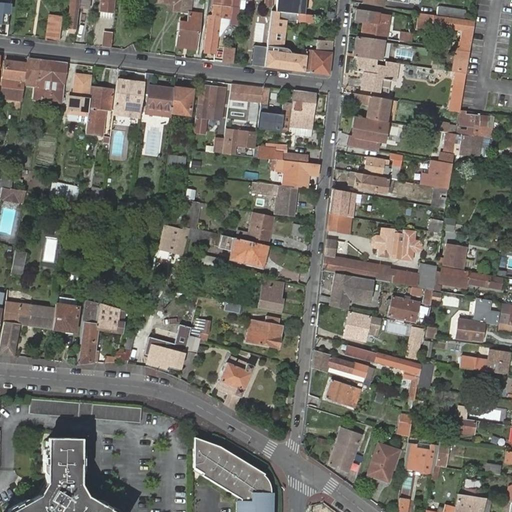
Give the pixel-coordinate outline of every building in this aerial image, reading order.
[(70,0),(67,28),(75,29),(78,0),(70,0)] [(100,0),(99,12),(112,13),(113,0),(100,0)] [(182,0),(176,47),(185,48),(185,44),(196,45),(200,14),(189,13),(192,10),(192,0),(182,0)] [(208,16),(203,53),(214,55),(216,37),(220,38),(229,26),(237,27),(240,0),(211,0),(210,7),(213,7),(211,17),(208,16)] [(274,0),(273,12),(297,14),(297,6),(302,6),(304,5),(304,0),(274,0)] [(0,24),(8,26),(10,5),(0,3),(0,24)] [(437,6),(436,14),(464,19),(465,11),(465,10),(437,6)] [(269,12),(263,67),(278,69),(281,52),(282,43),(292,45),(294,21),(311,23),(311,15),(297,14),(273,12),(269,12)] [(367,12),(365,36),(386,39),(389,16),(367,12)] [(45,13),(43,39),(57,40),(59,15),(45,13)] [(460,51),(468,52),(473,23),(424,16),(422,30),(439,33),(440,27),(463,31),(460,51)] [(263,43),(265,23),(255,22),(254,42),(263,43)] [(396,40),(409,43),(411,32),(398,30),(396,40)] [(102,48),(110,49),(112,34),(104,33),(102,48)] [(356,38),(353,56),(381,60),(381,57),(379,56),(381,42),(356,38)] [(331,50),(331,40),(314,39),(314,48),(331,50)] [(224,46),(222,62),(232,63),(234,48),(224,46)] [(394,55),(411,58),(412,51),(395,47),(394,55)] [(468,52),(460,51),(455,50),(452,71),(465,73),(468,52)] [(328,75),(331,54),(306,51),(305,54),(304,72),(328,75)] [(305,54),(281,52),(278,69),(304,72),(305,54)] [(383,69),(391,70),(392,62),(381,60),(353,56),(351,74),(378,78),(379,74),(375,74),(377,64),(384,65),(383,69)] [(56,91),(56,99),(61,100),(62,93),(66,64),(26,59),(23,86),(56,91)] [(12,101),(21,102),(22,95),(23,88),(21,88),(24,64),(4,61),(0,91),(13,93),(12,101)] [(66,64),(62,93),(78,95),(77,107),(87,108),(90,88),(92,67),(66,64)] [(145,74),(142,94),(147,95),(144,114),(168,117),(169,113),(172,89),(151,86),(153,75),(145,74)] [(117,80),(115,103),(139,106),(142,84),(117,80)] [(354,94),(366,96),(367,85),(355,83),(354,94)] [(250,87),(230,84),(228,99),(248,101),(250,87)] [(195,105),(194,118),(206,119),(206,116),(221,118),(224,90),(199,86),(196,105),(195,105)] [(262,88),(250,87),(248,101),(260,103),(262,88)] [(90,88),(87,108),(84,134),(98,136),(102,110),(109,111),(111,91),(90,88)] [(286,106),(284,119),(265,117),(266,112),(264,112),(264,107),(267,107),(269,89),(262,88),(260,103),(259,111),(260,111),(258,126),(287,130),(289,115),(290,115),(291,106),(286,106)] [(191,91),(172,89),(169,113),(171,113),(188,115),(191,91)] [(290,115),(289,120),(310,122),(311,114),(312,114),(314,94),(293,92),(291,106),(290,115)] [(366,96),(354,94),(353,102),(366,105),(366,102),(369,102),(366,118),(376,120),(385,121),(389,100),(386,99),(380,98),(366,96)] [(457,129),(457,134),(460,134),(477,136),(484,137),(485,127),(486,126),(487,117),(469,115),(467,130),(457,129)] [(366,118),(359,117),(355,136),(353,136),(348,135),(346,145),(377,151),(378,142),(383,143),(387,122),(386,122),(385,121),(376,120),(366,118)] [(440,121),(439,130),(444,131),(446,132),(448,122),(440,121)] [(221,154),(234,156),(235,147),(254,149),(256,132),(224,128),(223,141),(221,154)] [(437,161),(450,164),(455,133),(446,132),(444,131),(441,153),(438,153),(437,161)] [(458,155),(475,157),(479,157),(484,158),(485,149),(476,148),(477,136),(460,134),(458,155)] [(213,153),(221,154),(223,141),(215,139),(213,153)] [(183,168),(185,156),(167,154),(166,167),(183,168)] [(282,161),(306,164),(307,158),(283,154),(282,161)] [(457,155),(454,173),(458,173),(473,175),(475,157),(458,155),(457,155)] [(387,164),(388,160),(366,156),(363,173),(380,175),(382,163),(387,164)] [(282,161),(268,160),(268,163),(271,163),(270,170),(283,171),(281,186),(308,188),(309,175),(317,175),(318,166),(306,164),(282,161)] [(433,186),(447,188),(450,164),(437,161),(432,160),(430,174),(423,173),(421,184),(433,186)] [(401,167),(392,166),(390,179),(399,180),(401,167)] [(387,178),(350,172),(348,186),(385,192),(387,178)] [(281,186),(277,186),(257,183),(257,188),(276,190),(274,213),(292,215),(295,188),(281,186)] [(431,206),(445,209),(446,193),(447,188),(433,186),(431,206)] [(0,200),(21,202),(22,189),(0,187),(0,200)] [(328,214),(338,215),(352,217),(353,218),(357,193),(332,189),(328,214)] [(194,237),(198,202),(184,200),(181,226),(188,227),(187,236),(194,237)] [(273,216),(253,213),(247,242),(259,245),(266,247),(267,247),(273,216)] [(328,214),(326,231),(350,234),(352,217),(338,215),(328,214)] [(444,217),(440,232),(451,235),(454,219),(444,217)] [(164,227),(158,250),(180,255),(187,230),(181,228),(181,231),(164,227)] [(373,239),(372,245),(374,247),(379,248),(378,257),(400,259),(401,258),(403,236),(393,234),(393,230),(380,229),(380,238),(375,237),(373,239)] [(432,290),(439,240),(440,234),(436,233),(432,257),(422,255),(418,275),(388,270),(386,282),(424,289),(431,290),(432,290)] [(234,239),(221,236),(218,249),(231,252),(234,239)] [(259,245),(247,242),(234,239),(231,252),(229,260),(261,268),(266,247),(259,245)] [(326,240),(322,271),(329,273),(333,273),(348,276),(371,280),(386,282),(388,270),(388,268),(333,258),(335,241),(326,240)] [(446,267),(458,269),(458,265),(461,265),(464,247),(454,246),(454,251),(448,250),(446,267)] [(8,274),(20,276),(24,251),(11,249),(8,274)] [(449,275),(448,280),(459,281),(458,286),(462,286),(463,283),(487,287),(489,277),(470,273),(470,272),(443,267),(442,273),(449,275)] [(371,280),(348,276),(333,273),(329,298),(346,301),(347,297),(368,301),(371,280)] [(251,283),(253,276),(243,274),(241,281),(251,283)] [(257,309),(278,313),(280,302),(278,302),(280,283),(262,280),(257,309)] [(17,324),(50,329),(53,307),(19,302),(21,291),(7,289),(5,300),(4,300),(0,321),(2,322),(0,333),(0,354),(12,356),(17,324)] [(429,305),(431,290),(424,289),(422,304),(429,305)] [(438,303),(439,293),(433,292),(431,302),(438,303)] [(389,306),(387,317),(414,322),(418,303),(391,297),(390,301),(387,300),(386,301),(385,304),(386,305),(389,306)] [(456,317),(452,338),(470,341),(470,340),(480,342),(483,324),(497,326),(499,313),(489,311),(490,301),(481,300),(475,299),(472,320),(456,317)] [(123,311),(84,300),(83,302),(75,364),(95,362),(98,353),(94,353),(97,329),(121,332),(123,311)] [(239,305),(225,302),(223,310),(237,314),(239,305)] [(77,307),(53,303),(53,307),(50,329),(73,332),(77,307)] [(511,305),(501,304),(498,324),(511,325),(511,305)] [(348,314),(342,337),(363,342),(366,329),(377,331),(379,321),(348,314)] [(276,326),(277,327),(278,319),(264,317),(264,319),(251,317),(251,323),(247,322),(244,343),(277,349),(279,338),(274,337),(276,326)] [(197,332),(195,339),(205,342),(207,331),(208,322),(203,321),(200,333),(197,332)] [(425,330),(411,327),(403,360),(417,364),(425,330)] [(126,364),(132,339),(123,336),(120,347),(118,346),(116,352),(113,351),(113,363),(126,364)] [(150,349),(146,367),(153,369),(153,366),(166,370),(167,365),(178,368),(186,342),(174,338),(170,350),(158,347),(157,350),(150,349)] [(413,398),(419,365),(417,364),(403,360),(376,353),(375,355),(345,346),(343,353),(403,370),(401,378),(409,380),(407,391),(409,391),(408,397),(413,398)] [(455,360),(454,367),(506,375),(509,353),(508,352),(492,350),(492,356),(488,356),(487,361),(460,357),(459,361),(455,360)] [(313,351),(311,368),(325,373),(326,366),(353,375),(356,366),(343,362),(343,360),(340,359),(340,361),(329,357),(330,356),(313,351)] [(225,392),(220,403),(232,410),(237,397),(238,397),(252,367),(245,363),(245,365),(229,358),(226,364),(225,363),(215,387),(225,392)] [(346,392),(350,394),(352,388),(330,381),(325,399),(346,406),(348,402),(343,400),(346,392)] [(373,400),(380,402),(382,393),(375,391),(373,400)] [(33,412),(82,414),(82,399),(34,397),(33,412)] [(82,399),(82,414),(94,414),(94,400),(82,399)] [(94,400),(94,414),(143,417),(143,402),(94,400)] [(411,432),(408,432),(407,437),(418,439),(426,440),(428,420),(413,418),(411,432)] [(456,418),(455,424),(454,431),(473,434),(475,421),(456,418)] [(341,430),(327,464),(347,471),(360,437),(341,430)] [(199,438),(196,438),(196,463),(204,468),(202,470),(240,493),(240,498),(236,498),(236,511),(270,511),(271,499),(271,491),(271,482),(271,479),(269,475),(267,472),(266,470),(264,469),(263,467),(220,442),(199,434),(199,438)] [(111,511),(108,510),(110,507),(99,500),(96,504),(90,500),(91,498),(82,492),(77,482),(78,474),(75,474),(76,465),(80,465),(81,453),(76,453),(76,444),(78,444),(78,440),(75,437),(49,435),(45,438),(45,443),(47,444),(47,451),(43,450),(42,463),(46,463),(46,472),(43,472),(42,483),(38,492),(29,496),(30,498),(22,501),(21,498),(10,504),(12,507),(4,511),(3,509),(0,510),(0,511),(111,511)] [(407,437),(402,435),(401,440),(398,440),(396,450),(405,452),(407,437)] [(418,439),(407,437),(405,452),(402,468),(431,473),(432,465),(435,447),(417,443),(418,439)] [(438,443),(434,465),(443,466),(447,445),(438,443)] [(386,480),(396,450),(377,444),(366,474),(386,480)] [(445,470),(446,467),(443,466),(434,465),(432,465),(431,473),(430,478),(455,483),(458,472),(445,470)] [(488,473),(502,475),(503,468),(489,466),(488,473)] [(455,493),(481,498),(482,492),(457,487),(455,493)] [(399,492),(396,511),(401,511),(406,511),(409,494),(399,492)] [(481,511),(484,499),(484,498),(481,498),(455,493),(453,507),(451,511),(481,511)]
